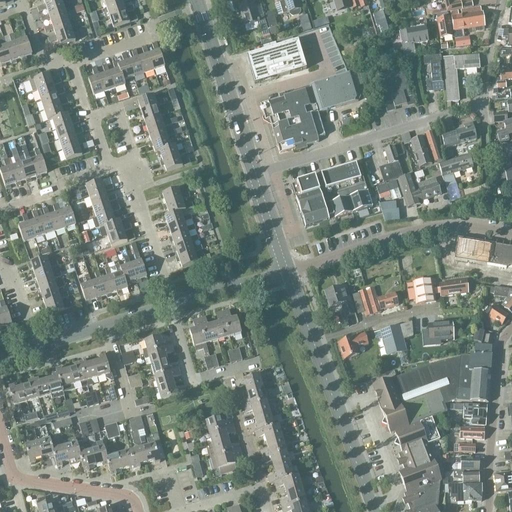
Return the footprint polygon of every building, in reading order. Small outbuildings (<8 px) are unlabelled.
[(103,0),(107,9),(123,3),(123,4),(131,1),(130,0),(103,0)] [(301,10),(298,0),(276,0),(278,5),(280,5),(283,14),(288,13),(288,14),(289,13),(290,15),(291,17),(293,17),(299,16),(300,14),(301,12),(300,10),(301,10)] [(332,0),(336,12),(350,8),(347,0),(332,0)] [(443,0),(446,10),(447,14),(462,10),(461,2),(451,4),(450,0),(443,0)] [(49,17),(65,11),(61,1),(45,6),(37,9),(39,13),(47,10),(49,16),(49,17)] [(245,26),(258,22),(262,36),(261,36),(262,39),(270,37),(267,28),(264,16),(258,18),(253,2),(239,6),(245,26)] [(123,4),(123,3),(107,9),(110,19),(126,14),(139,10),(137,6),(125,9),(123,4)] [(82,5),(75,8),(77,14),(84,12),(82,5)] [(461,11),(462,17),(451,18),(453,32),(485,27),(482,13),(472,15),(471,10),(461,11)] [(52,27),(68,22),(65,11),(49,17),(49,16),(41,19),(42,23),(50,21),(52,27)] [(372,15),(376,28),(379,27),(381,35),(388,32),(382,12),(372,15)] [(269,29),(277,27),(273,13),(265,15),(269,29)] [(128,19),(126,14),(110,19),(114,30),(138,21),(136,17),(128,19)] [(440,39),(452,37),(448,15),(436,17),(440,39)] [(308,20),(300,22),(303,31),(311,28),(308,20)] [(56,37),(72,32),(68,22),(52,27),(44,29),(46,34),(54,31),(56,37)] [(424,27),(406,30),(399,31),(404,59),(416,57),(414,45),(427,43),(424,27)] [(511,32),(508,33),(508,31),(504,31),(502,38),(508,38),(508,46),(511,45),(511,32)] [(21,59),(21,60),(22,62),(27,61),(26,58),(32,56),(24,32),(19,33),(22,41),(16,43),(16,44),(21,59)] [(56,37),(47,40),(49,44),(57,41),(59,48),(75,42),(72,32),(56,37)] [(16,44),(16,43),(14,35),(9,37),(12,45),(6,47),(11,63),(12,66),(17,64),(16,61),(21,60),(21,59),(16,44)] [(469,38),(455,40),(456,48),(470,46),(469,38)] [(6,47),(3,39),(0,39),(0,43),(2,48),(0,48),(0,65),(1,69),(6,68),(5,65),(11,63),(6,47)] [(149,56),(154,72),(165,68),(156,44),(152,45),(155,53),(149,55),(149,56)] [(149,56),(149,55),(146,47),(142,49),(145,57),(139,59),(138,59),(144,75),(154,72),(149,56)] [(278,61),(274,49),(263,52),(259,51),(258,54),(246,57),(249,69),(248,72),(251,74),(254,85),(266,82),(269,84),(271,81),(283,77),(279,65),(281,62),(278,61)] [(138,59),(139,59),(136,51),(132,52),(134,60),(128,62),(133,79),(144,75),(138,59)] [(500,58),(509,58),(509,66),(511,66),(511,51),(500,51),(500,58)] [(128,62),(126,54),(121,56),(124,64),(118,66),(124,82),(133,79),(128,62)] [(443,60),(444,72),(447,103),(451,103),(459,102),(456,71),(479,69),(478,56),(443,60)] [(437,64),(436,58),(430,58),(424,60),(424,66),(430,65),(432,81),(426,81),(427,93),(444,91),(443,83),(442,83),(440,64),(437,64)] [(124,82),(118,66),(117,62),(113,64),(115,72),(110,74),(109,74),(115,90),(125,86),(124,82)] [(109,74),(110,74),(107,66),(102,67),(105,75),(99,77),(104,93),(115,90),(109,74)] [(99,77),(97,69),(92,71),(95,79),(88,81),(94,97),(104,93),(99,77)] [(407,105),(405,100),(411,98),(402,69),(378,76),(387,105),(393,103),(395,109),(407,105)] [(505,83),(505,81),(511,80),(511,69),(511,70),(511,71),(500,71),(500,79),(497,80),(497,84),(496,84),(497,90),(506,89),(506,83),(505,83)] [(325,137),(318,114),(358,102),(360,99),(353,74),(310,87),(311,90),(291,96),(290,92),(278,96),(279,100),(261,106),(265,122),(272,120),(275,128),(272,129),(280,155),(299,149),(299,147),(306,145),(306,147),(319,143),(318,139),(325,137)] [(53,86),(53,87),(61,84),(60,80),(52,82),(50,76),(39,79),(34,81),(37,92),(53,86)] [(55,93),(53,87),(53,86),(37,92),(41,102),(57,97),(65,94),(63,90),(55,93)] [(495,101),(511,99),(511,92),(504,93),(505,97),(495,99),(495,100),(495,101)] [(157,107),(157,108),(165,105),(164,100),(156,103),(154,96),(135,103),(136,108),(139,107),(141,112),(141,113),(157,107)] [(59,103),(57,97),(41,102),(44,112),(60,107),(68,104),(67,100),(59,103)] [(62,113),(60,107),(44,112),(48,123),(52,121),(68,116),(72,115),(70,110),(62,113)] [(159,113),(157,108),(157,107),(141,113),(141,112),(138,113),(140,118),(143,117),(144,123),(161,117),(161,118),(169,115),(167,111),(159,113)] [(494,124),(507,123),(506,114),(493,116),(494,124)] [(72,126),(80,123),(78,119),(70,122),(68,116),(52,121),(55,131),(72,126)] [(163,124),(161,118),(161,117),(144,123),(142,123),(143,128),(146,127),(148,133),(164,128),(176,124),(174,120),(163,124)] [(511,121),(507,123),(503,124),(506,132),(497,135),(500,144),(509,141),(507,136),(511,134),(511,121)] [(446,149),(476,140),(472,124),(464,126),(465,129),(442,136),(446,149)] [(74,132),(72,126),(55,131),(59,141),(75,136),(83,134),(82,129),(74,132)] [(166,134),(164,128),(148,133),(145,134),(147,139),(149,138),(151,143),(167,138),(176,136),(174,131),(166,134)] [(441,162),(432,133),(425,135),(434,164),(441,162)] [(409,134),(401,137),(404,146),(411,144),(410,142),(411,142),(412,142),(409,134)] [(77,142),(75,136),(59,141),(62,152),(78,146),(78,147),(87,144),(85,139),(77,142)] [(169,144),(167,138),(151,143),(148,144),(150,149),(153,148),(155,154),(157,154),(157,153),(175,147),(181,145),(180,141),(178,141),(169,144)] [(421,168),(432,164),(423,138),(412,142),(411,142),(421,168)] [(499,170),(511,167),(508,159),(511,157),(511,144),(495,150),(496,159),(499,170)] [(383,181),(402,175),(396,157),(404,155),(401,145),(384,150),(389,166),(379,170),(383,181)] [(80,152),(78,147),(78,146),(62,152),(66,162),(90,154),(89,150),(80,152)] [(179,157),(187,154),(186,150),(177,153),(175,147),(157,153),(157,154),(158,158),(161,157),(163,162),(179,157)] [(36,178),(37,181),(42,179),(41,176),(47,174),(39,150),(34,151),(37,159),(31,161),(31,162),(36,178)] [(21,165),(18,157),(16,152),(12,153),(17,166),(11,168),(10,168),(16,184),(15,185),(16,187),(21,186),(20,183),(26,181),(21,165)] [(31,162),(31,161),(28,153),(24,155),(27,163),(21,165),(26,181),(27,184),(31,182),(31,180),(36,178),(31,162)] [(439,165),(445,186),(455,182),(453,175),(473,169),(469,156),(439,165)] [(181,163),(179,157),(163,162),(160,163),(161,168),(164,167),(166,173),(190,165),(189,160),(181,163)] [(10,168),(11,168),(8,160),(4,162),(6,170),(0,171),(0,173),(6,191),(11,189),(10,186),(15,185),(16,184),(10,168)] [(357,213),(366,211),(367,210),(367,209),(372,208),(363,178),(360,179),(356,165),(291,185),(305,229),(338,219),(338,220),(348,216),(357,212),(357,213)] [(422,172),(414,175),(416,180),(424,178),(422,172)] [(420,205),(420,203),(441,196),(437,184),(430,186),(429,182),(429,181),(414,186),(411,177),(397,181),(407,209),(420,205)] [(106,192),(106,193),(114,190),(113,186),(104,188),(102,182),(86,187),(89,198),(106,192)] [(396,182),(376,188),(379,196),(390,192),(398,189),(396,182)] [(182,201),(190,198),(189,194),(181,197),(178,190),(159,196),(161,201),(164,200),(165,206),(166,206),(182,201)] [(74,191),(68,193),(72,204),(78,202),(74,191)] [(108,199),(106,193),(106,192),(89,198),(93,208),(109,203),(117,200),(116,196),(108,199)] [(184,207),(182,201),(166,206),(165,206),(163,207),(164,212),(167,211),(169,216),(181,213),(194,208),(192,204),(184,207)] [(60,214),(65,230),(76,226),(68,202),(63,203),(66,212),(60,214)] [(111,209),(109,203),(93,208),(96,219),(113,213),(121,211),(119,206),(111,209)] [(60,214),(57,205),(53,207),(56,215),(50,217),(49,217),(55,233),(65,230),(60,214)] [(49,217),(50,217),(47,209),(43,210),(45,219),(39,220),(39,221),(44,237),(55,233),(49,217)] [(39,221),(39,220),(37,212),(32,214),(35,222),(29,224),(34,240),(44,237),(39,221)] [(115,219),(113,213),(96,219),(100,229),(104,228),(121,222),(124,221),(123,217),(115,219)] [(183,218),(181,213),(169,216),(161,218),(163,223),(166,222),(168,228),(184,222),(184,223),(192,220),(191,216),(183,218)] [(29,224),(26,216),(22,217),(25,225),(18,228),(23,244),(34,240),(29,224)] [(124,232),(132,230),(131,225),(123,228),(121,222),(104,228),(108,238),(124,232)] [(186,229),(184,223),(184,222),(168,228),(165,229),(167,234),(169,233),(171,238),(188,233),(196,230),(194,226),(186,229)] [(126,238),(124,232),(108,238),(111,248),(135,240),(134,236),(126,238)] [(190,239),(188,233),(171,238),(168,239),(170,244),(173,243),(175,248),(191,243),(199,241),(198,236),(190,239)] [(457,240),(455,261),(476,264),(494,266),(497,266),(496,272),(495,277),(493,277),(492,284),(511,287),(511,247),(479,243),(467,241),(457,240)] [(193,249),(191,243),(175,248),(172,249),(173,254),(176,253),(178,258),(178,259),(194,253),(195,254),(203,251),(201,247),(193,249)] [(137,264),(131,266),(130,266),(136,282),(137,285),(141,283),(140,280),(147,278),(138,254),(135,244),(130,245),(134,255),(137,264)] [(114,250),(104,254),(106,260),(116,256),(114,250)] [(196,259),(195,254),(194,253),(178,259),(178,258),(175,259),(177,264),(180,263),(182,269),(209,260),(208,256),(196,259)] [(130,266),(131,266),(128,257),(124,259),(126,267),(121,269),(127,288),(131,287),(130,284),(136,282),(130,266)] [(51,269),(60,266),(59,262),(58,263),(50,265),(47,258),(28,265),(30,270),(33,269),(35,274),(51,269)] [(128,290),(127,288),(121,269),(119,265),(115,267),(118,275),(112,277),(111,277),(117,293),(117,296),(122,295),(121,292),(128,290)] [(53,275),(51,269),(35,274),(32,275),(33,280),(36,279),(38,284),(38,285),(54,279),(54,280),(62,277),(61,273),(53,275)] [(111,277),(112,277),(109,269),(105,270),(107,278),(102,280),(101,281),(107,297),(106,297),(107,300),(112,298),(111,295),(117,293),(111,277)] [(101,281),(102,280),(99,272),(94,274),(97,282),(91,284),(96,300),(97,303),(102,301),(101,299),(106,297),(107,297),(101,281)] [(91,284),(89,276),(84,277),(87,285),(80,288),(87,306),(92,305),(91,302),(96,300),(91,284)] [(56,286),(54,280),(54,279),(38,285),(38,284),(35,285),(37,290),(39,289),(41,295),(57,290),(66,287),(64,283),(56,286)] [(413,283),(413,284),(407,285),(409,302),(415,301),(416,306),(436,303),(435,295),(440,294),(441,298),(468,295),(467,282),(439,285),(440,290),(434,290),(433,280),(413,283)] [(354,315),(349,297),(345,287),(324,294),(329,309),(341,305),(345,318),(354,315)] [(501,306),(504,309),(504,310),(511,315),(511,290),(508,290),(495,288),(494,297),(506,299),(507,300),(501,306)] [(373,289),(358,293),(365,318),(381,313),(380,311),(398,306),(395,294),(377,300),(373,289)] [(59,296),(57,290),(41,295),(38,295),(40,300),(43,299),(44,305),(45,305),(61,300),(69,298),(67,293),(59,296)] [(63,306),(61,300),(45,305),(44,305),(42,306),(43,311),(46,310),(48,316),(72,308),(71,304),(63,306)] [(0,325),(1,329),(2,332),(7,331),(6,328),(12,326),(4,301),(0,302),(0,305),(2,311),(0,311),(0,325)] [(493,311),(489,308),(489,309),(485,314),(484,316),(501,327),(508,316),(495,308),(493,311)] [(222,314),(229,338),(241,334),(237,318),(231,320),(229,312),(222,314)] [(218,341),(229,338),(222,314),(216,315),(218,323),(213,325),(218,341)] [(218,341),(213,325),(207,326),(205,319),(199,320),(206,344),(218,341)] [(209,355),(206,344),(199,320),(193,322),(195,330),(189,332),(194,348),(195,348),(196,353),(203,351),(205,356),(209,355)] [(411,323),(399,326),(403,340),(407,339),(410,338),(412,338),(412,333),(411,323)] [(433,327),(427,327),(428,337),(429,347),(440,346),(440,342),(453,341),(452,324),(433,325),(433,327)] [(406,352),(403,340),(399,326),(380,332),(387,357),(406,352)] [(481,344),(484,333),(477,331),(474,343),(481,344)] [(368,346),(364,336),(354,339),(338,345),(344,361),(359,355),(358,350),(368,346)] [(491,346),(493,338),(487,337),(485,345),(491,346)] [(162,344),(160,338),(144,342),(146,350),(142,351),(144,356),(148,354),(172,347),(170,341),(162,344)] [(167,361),(166,356),(174,354),(172,347),(148,354),(144,356),(145,360),(149,359),(151,366),(167,361)] [(456,400),(456,401),(469,402),(469,403),(487,404),(490,373),(490,370),(491,357),(490,357),(491,349),(467,347),(466,357),(462,357),(460,357),(460,359),(456,400)] [(233,351),(237,363),(242,361),(239,349),(233,351)] [(231,364),(237,363),(233,351),(227,353),(231,364)] [(123,362),(135,358),(133,352),(121,355),(123,362)] [(210,358),(213,369),(219,367),(216,356),(210,358)] [(110,375),(104,357),(100,358),(101,361),(93,363),(98,379),(105,377),(106,380),(111,382),(114,382),(112,374),(110,375)] [(135,358),(123,362),(124,367),(136,363),(135,358)] [(207,371),(213,369),(210,358),(204,359),(207,371)] [(445,405),(456,400),(460,359),(429,366),(391,381),(391,380),(373,387),(382,410),(381,410),(391,435),(395,433),(394,433),(432,419),(432,420),(448,414),(445,405)] [(154,378),(179,371),(177,365),(169,367),(167,361),(151,366),(154,378)] [(80,364),(86,382),(87,387),(93,386),(91,381),(98,379),(93,363),(87,365),(86,362),(80,364)] [(74,386),(80,384),(82,389),(87,387),(86,382),(80,364),(76,365),(77,368),(69,370),(74,386)] [(61,369),(56,371),(57,374),(58,374),(64,393),(76,390),(74,386),(69,370),(62,372),(61,369)] [(158,389),(174,385),(172,379),(180,377),(179,371),(154,378),(158,389)] [(54,378),(47,381),(51,396),(52,399),(64,395),(64,393),(58,374),(57,374),(53,375),(54,378)] [(129,385),(141,381),(140,376),(128,379),(129,385)] [(247,394),(263,389),(259,376),(244,380),(236,383),(235,383),(237,389),(245,387),(247,394)] [(51,396),(47,381),(39,383),(38,380),(34,381),(39,399),(51,396)] [(27,403),(39,399),(34,381),(29,382),(30,385),(23,387),(27,403)] [(141,381),(129,385),(131,390),(143,387),(141,381)] [(174,385),(158,389),(161,401),(185,394),(183,388),(176,390),(174,385)] [(27,403),(23,387),(15,389),(14,386),(10,388),(15,406),(16,412),(21,410),(20,405),(27,403)] [(105,403),(109,402),(117,400),(114,387),(108,389),(110,398),(104,399),(105,403)] [(288,387),(283,389),(286,396),(291,394),(288,387)] [(243,409),(267,402),(263,389),(247,394),(248,401),(241,403),(243,409)] [(89,394),(93,407),(99,405),(95,392),(89,394)] [(79,404),(80,409),(87,407),(87,408),(93,407),(89,394),(83,395),(85,402),(79,404)] [(135,409),(147,405),(146,399),(134,403),(135,409)] [(79,404),(73,406),(71,400),(65,402),(69,415),(75,413),(74,411),(80,409),(79,404)] [(254,419),(270,415),(267,402),(243,409),(244,415),(253,413),(254,419)] [(485,427),(487,407),(456,405),(456,411),(464,412),(464,420),(472,421),(471,426),(485,427)] [(58,420),(56,414),(44,417),(46,425),(51,424),(52,422),(58,420)] [(274,428),(274,427),(270,415),(254,419),(256,426),(248,429),(250,435),(255,434),(255,433),(274,428)] [(134,420),(138,432),(144,430),(141,418),(134,420)] [(209,435),(233,428),(231,422),(224,424),(222,418),(206,423),(209,435)] [(440,441),(432,420),(432,419),(394,433),(395,433),(402,454),(428,445),(440,441)] [(58,423),(59,429),(72,426),(70,420),(58,423)] [(139,439),(138,432),(134,420),(129,421),(132,433),(130,434),(133,445),(136,447),(137,450),(130,451),(136,470),(140,469),(139,466),(146,463),(142,448),(141,445),(139,439)] [(84,424),(88,436),(94,435),(90,422),(84,424)] [(88,436),(84,424),(79,425),(82,438),(88,436)] [(119,437),(116,425),(110,426),(113,438),(119,437)] [(113,438),(110,426),(104,428),(108,440),(113,438)] [(267,444),(283,439),(279,426),(274,427),(274,428),(255,433),(255,434),(257,439),(265,437),(267,444)] [(212,447),(229,442),(227,437),(235,434),(233,428),(209,435),(212,447)] [(455,429),(455,435),(460,435),(459,440),(484,441),(485,430),(455,429)] [(160,464),(155,448),(161,446),(158,434),(152,436),(153,438),(147,440),(149,446),(142,448),(146,463),(153,461),(154,465),(160,464)] [(82,462),(79,454),(76,443),(75,438),(69,440),(70,445),(64,446),(69,462),(70,466),(81,462),(82,462)] [(55,458),(51,445),(50,439),(37,443),(42,458),(49,456),(50,460),(54,459),(55,458)] [(262,459),(286,452),(283,439),(267,444),(268,450),(260,453),(262,459)] [(42,458),(37,443),(30,445),(29,440),(23,441),(25,447),(25,446),(30,464),(35,463),(34,460),(42,458)] [(108,466),(106,458),(103,447),(102,442),(96,444),(97,449),(91,451),(96,467),(102,465),(103,467),(108,466)] [(216,458),(240,451),(238,445),(230,447),(229,442),(212,447),(206,448),(210,460),(211,459),(216,458)] [(69,462),(64,446),(58,448),(56,443),(51,445),(55,458),(54,459),(57,469),(62,468),(61,464),(69,462)] [(434,460),(428,445),(402,454),(398,455),(404,471),(434,460)] [(459,446),(459,454),(475,455),(475,448),(472,448),(472,446),(459,446)] [(88,469),(96,467),(91,451),(79,454),(82,462),(81,462),(84,472),(89,471),(88,469)] [(130,472),(136,470),(130,451),(118,455),(122,470),(129,468),(130,472)] [(211,459),(214,471),(216,478),(237,472),(233,460),(242,458),(240,451),(216,458),(211,459)] [(108,466),(111,477),(116,476),(115,472),(122,470),(118,455),(113,457),(111,452),(105,454),(108,466)] [(274,469),(290,465),(286,452),(262,459),(264,465),(272,463),(274,469)] [(440,482),(441,482),(442,482),(434,460),(404,471),(399,473),(407,494),(440,482)] [(461,472),(463,472),(463,471),(478,472),(478,471),(480,469),(480,466),(478,464),(478,460),(455,460),(455,465),(461,465),(461,472)] [(294,478),(293,477),(290,465),(274,469),(276,476),(268,479),(270,485),(274,484),(274,483),(294,478)] [(453,472),(453,480),(459,481),(463,481),(463,486),(479,485),(480,483),(480,479),(478,477),(478,474),(463,475),(463,472),(461,472),(453,472)] [(511,479),(511,480),(511,474),(494,476),(496,494),(511,492),(511,479)] [(286,494),(302,489),(298,476),(293,477),(294,478),(274,483),(274,484),(276,490),(284,487),(286,494)] [(438,507),(441,482),(440,482),(407,494),(404,495),(410,511),(422,511),(435,507),(435,508),(438,507)] [(479,485),(463,486),(448,486),(448,490),(450,491),(450,499),(456,499),(456,504),(463,503),(481,503),(481,485),(479,485)] [(282,509),(306,502),(302,489),(286,494),(288,501),(280,503),(282,509)] [(38,511),(60,511),(63,511),(62,507),(56,509),(54,502),(47,504),(45,498),(37,500),(39,507),(37,507),(38,511)] [(308,511),(306,502),(282,509),(282,511),(308,511)]
